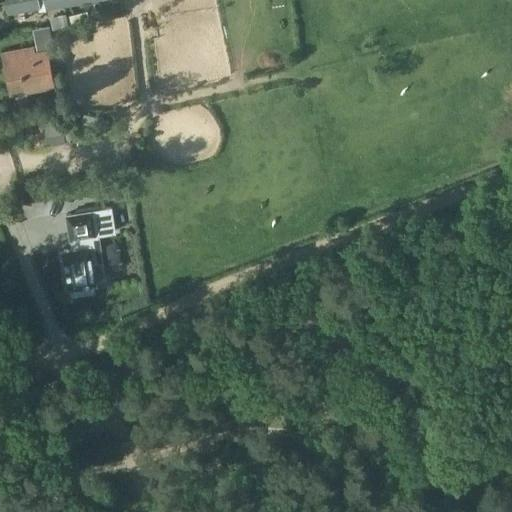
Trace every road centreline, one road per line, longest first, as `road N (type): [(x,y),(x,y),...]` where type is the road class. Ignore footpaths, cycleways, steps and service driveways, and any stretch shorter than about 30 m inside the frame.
road 1 (track): [(0,371),(193,354),(511,219)]
road 2 (track): [(132,461),(256,446),(511,461)]
road 3 (unclassified): [(62,362),(0,202)]
road 4 (track): [(0,503),(132,461)]
